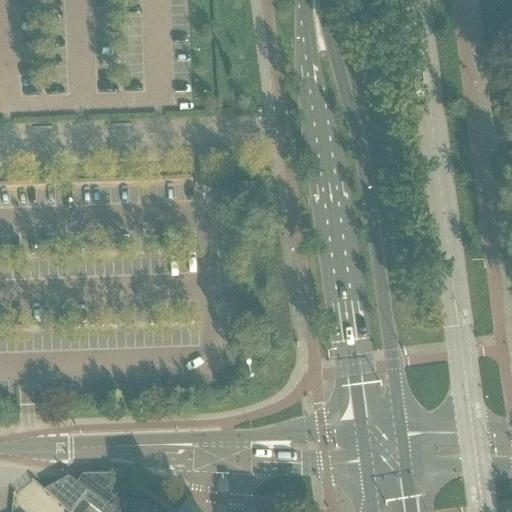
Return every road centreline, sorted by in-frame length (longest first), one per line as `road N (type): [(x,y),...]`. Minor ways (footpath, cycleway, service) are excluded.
road 1 (secondary): [(402,431),(351,135),(309,0)]
road 2 (secondary): [(309,0),(314,105),(366,432)]
road 3 (tertiary): [(0,451),(226,450)]
road 4 (tertiary): [(226,450),(262,466),(370,467)]
road 5 (tertiary): [(366,432),(289,434),(226,450)]
